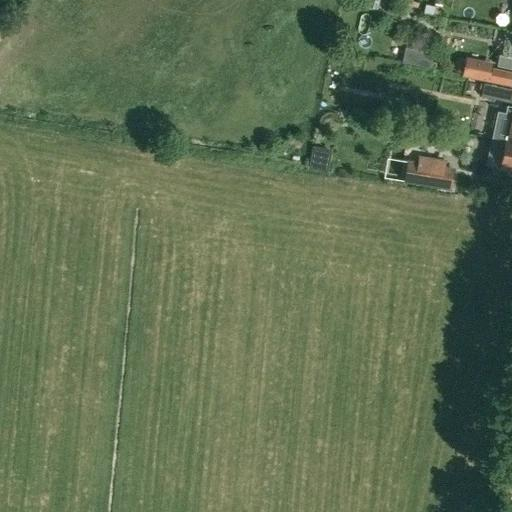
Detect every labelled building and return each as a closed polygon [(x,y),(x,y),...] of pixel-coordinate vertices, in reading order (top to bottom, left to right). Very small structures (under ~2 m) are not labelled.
[(497,66),(511,69),(511,33),(507,57),(499,55),(497,66)] [(511,88),(511,83),(511,72),(464,61),(462,77),(511,88)] [(511,103),(511,90),(481,84),(478,97),(486,99),(486,98),(511,103)] [(511,143),(509,143),(507,155),(494,152),(491,165),(504,168),(503,168),(510,170),(509,174),(510,176),(511,176),(511,143)] [(445,162),(419,157),(418,164),(410,162),(406,181),(451,189),(454,170),(443,168),(445,162)]
